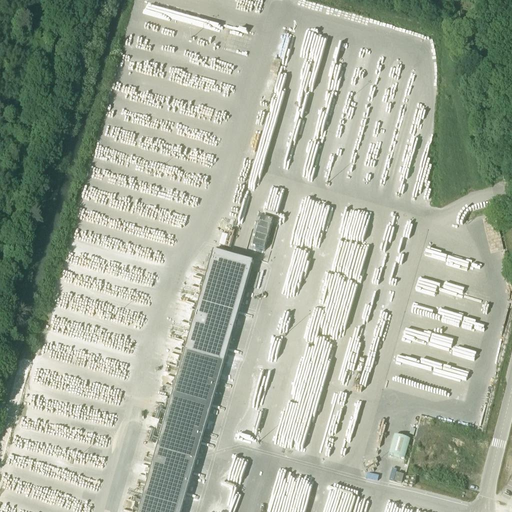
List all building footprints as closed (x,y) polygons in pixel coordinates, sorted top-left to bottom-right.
[(225,52),(245,54),(248,35),(227,32),(225,52)] [(360,238),(364,212),(335,208),(331,234),(360,238)] [(184,353),(138,511),(181,511),(223,364),(184,353)] [(395,436),(389,456),(405,460),(410,440),(395,436)] [(446,470),(454,441),(437,436),(429,465),(446,470)] [(335,492),(330,511),(353,511),(356,496),(335,492)]
